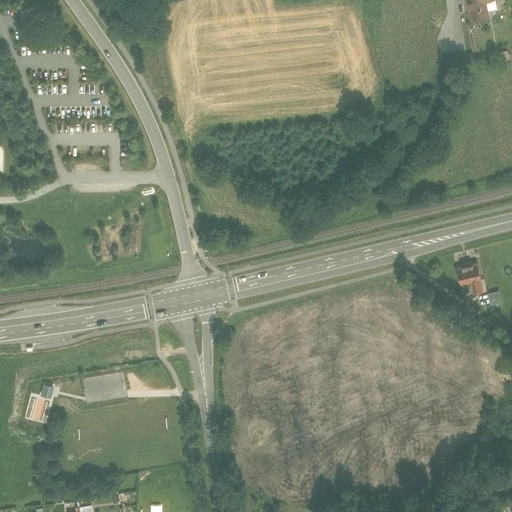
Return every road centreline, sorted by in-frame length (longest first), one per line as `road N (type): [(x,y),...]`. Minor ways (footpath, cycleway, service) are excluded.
road 1 (secondary): [(511,222),(194,297)]
road 2 (residential): [(194,297),(155,138),(130,82),(75,0)]
road 3 (tertiary): [(217,511),(194,297)]
road 4 (secondary): [(194,297),(0,331)]
